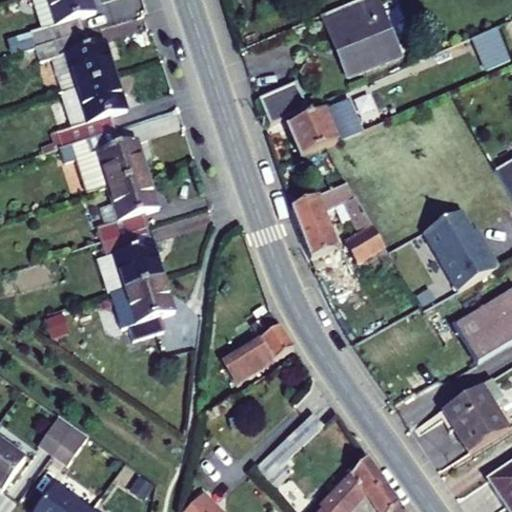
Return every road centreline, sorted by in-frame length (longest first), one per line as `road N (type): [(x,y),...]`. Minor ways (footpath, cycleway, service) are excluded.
road 1 (tertiary): [(186,0),(285,290),(378,435)]
road 2 (residential): [(511,354),(378,435)]
